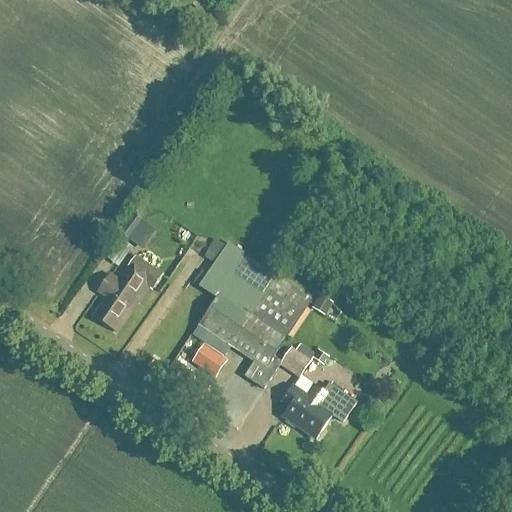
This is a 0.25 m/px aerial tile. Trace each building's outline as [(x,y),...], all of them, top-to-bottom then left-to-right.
[(276,373),(267,367),(311,301),(228,246),(198,290),(215,301),(199,325),(255,363),(246,377),(264,390),(276,373)] [(108,298),(95,316),(118,332),(149,286),(154,289),(163,275),(136,256),(127,271),(130,273),(122,284),(111,276),(100,292),(108,298)] [(227,364),(204,348),(194,363),(217,379),(227,364)] [(324,363),(330,355),(320,348),(315,357),(324,363)] [(312,362),(292,349),(280,365),(301,379),(312,362)] [(357,404),(330,385),(324,393),(315,386),(308,397),(293,387),(282,402),(290,408),(284,417),(317,440),(333,416),(343,423),(357,404)] [(230,420),(242,431),(256,415),(244,404),(230,420)]
